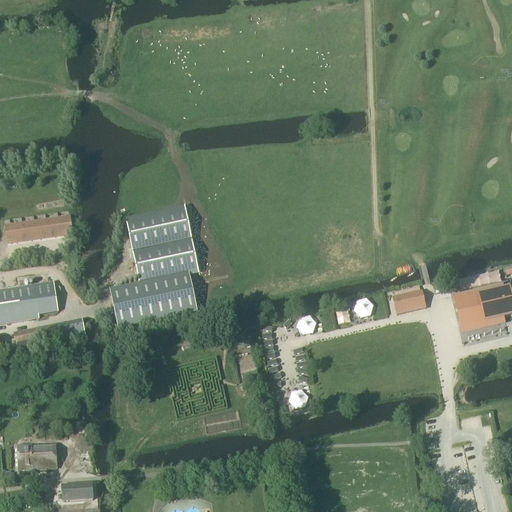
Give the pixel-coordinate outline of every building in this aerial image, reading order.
[(139,286),(110,292),(118,331),(196,315),(188,277),(189,276),(198,275),(184,211),(125,223),(139,286)] [(70,218),(57,220),(60,240),(73,238),(70,218)] [(53,220),(45,221),(48,242),(52,241),(60,240),(57,220),(53,220)] [(45,221),(34,223),(37,243),(48,242),(45,221)] [(27,224),(21,225),(24,245),(37,243),(34,223),(27,224)] [(21,225),(10,227),(12,247),(24,245),(21,225)] [(0,326),(38,321),(33,287),(0,292),(0,326)] [(472,294),(453,298),(454,300),(461,330),(503,320),(511,317),(511,295),(510,296),(509,290),(503,292),(502,287),(472,294)] [(420,294),(394,300),(398,315),(409,312),(408,311),(417,309),(418,310),(425,309),(421,293),(420,294)] [(356,304),(353,314),(360,321),(370,318),(373,309),(366,302),(356,304)] [(302,338),(312,336),(315,326),(309,319),(299,321),(296,330),(302,338)] [(58,326),(62,344),(85,339),(81,322),(58,326)] [(286,333),(292,326),(288,323),(282,330),(286,333)] [(17,351),(61,342),(58,326),(13,335),(17,351)] [(272,384),(281,381),(279,376),(270,380),(272,384)] [(304,410),(308,400),(301,393),(291,395),(288,404),(295,412),(304,410)] [(18,473),(56,471),(56,459),(55,447),(17,449),(18,473)] [(3,475),(3,484),(14,483),(13,475),(3,475)] [(62,504),(92,502),(91,486),(61,488),(62,504)]
